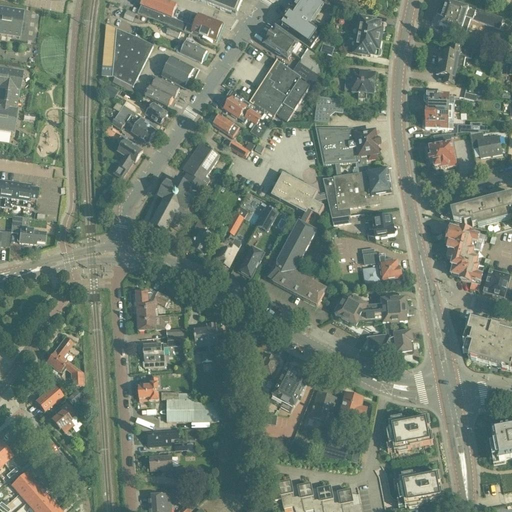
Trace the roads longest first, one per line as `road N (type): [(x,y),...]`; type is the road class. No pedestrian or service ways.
road 1 (residential): [(118,248),(128,206),(268,0)]
road 2 (residential): [(130,511),(117,261)]
road 3 (residential): [(384,386),(174,270)]
road 4 (tertiary): [(411,0),(395,89),(407,202)]
road 5 (residential): [(87,511),(79,487),(17,412),(4,382)]
road 6 (residential): [(118,248),(0,275)]
